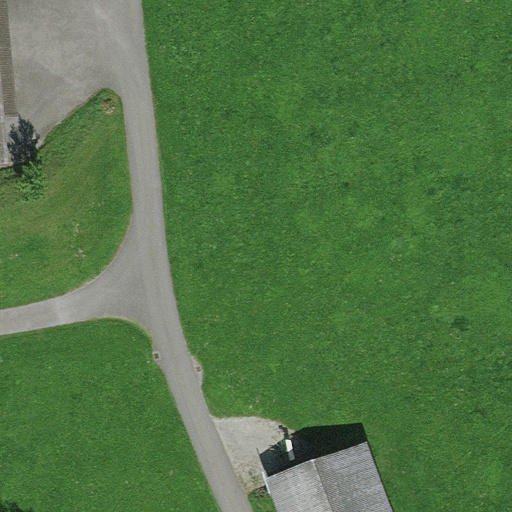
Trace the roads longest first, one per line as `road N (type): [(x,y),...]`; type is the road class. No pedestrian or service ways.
road 1 (track): [(128,0),(161,306),(246,511)]
road 2 (unclassified): [(0,325),(161,306)]
